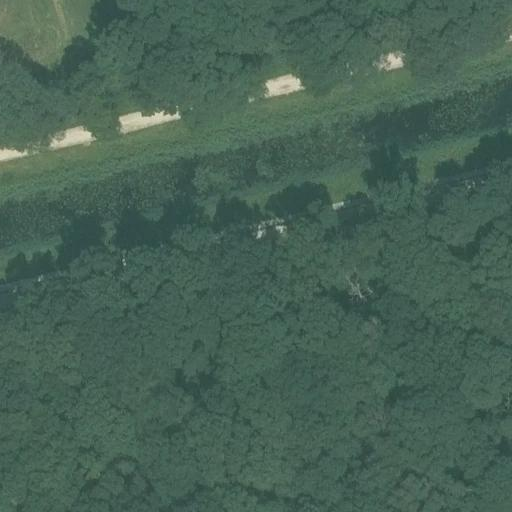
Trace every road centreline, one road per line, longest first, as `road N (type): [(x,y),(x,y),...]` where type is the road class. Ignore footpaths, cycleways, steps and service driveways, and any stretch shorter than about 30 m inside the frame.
road 1 (unclassified): [(0,304),(511,178)]
road 2 (track): [(511,33),(0,159)]
